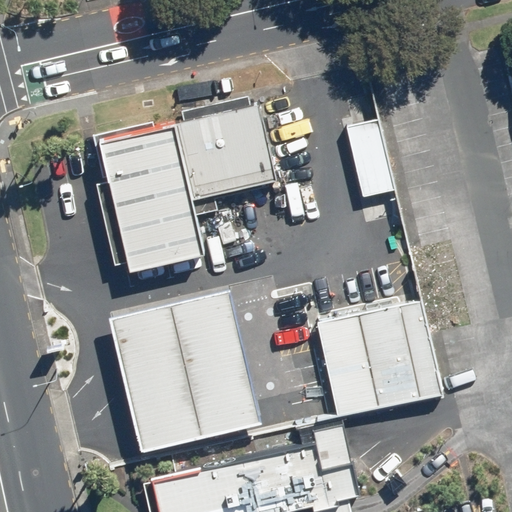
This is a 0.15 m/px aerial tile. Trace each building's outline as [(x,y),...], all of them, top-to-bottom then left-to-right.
[(275,176),(256,99),(97,137),(128,265),(201,248),(189,197),(275,176)] [(374,117),(344,124),(361,195),(391,188),(374,117)] [(227,285),(106,314),(138,446),(259,417),(227,285)] [(410,296),(311,320),(334,415),(433,391),(410,296)] [(341,430),(151,474),(159,511),(291,511),(357,497),(341,430)]
